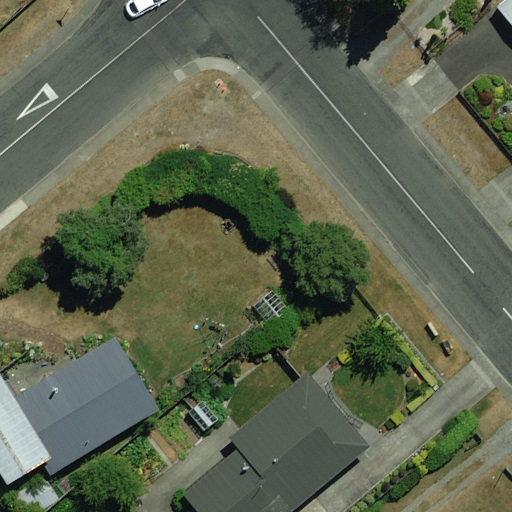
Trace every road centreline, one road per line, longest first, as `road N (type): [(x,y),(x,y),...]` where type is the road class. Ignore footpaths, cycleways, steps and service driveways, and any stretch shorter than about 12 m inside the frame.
road 1 (residential): [(511,318),(245,0)]
road 2 (residential): [(0,155),(185,0)]
